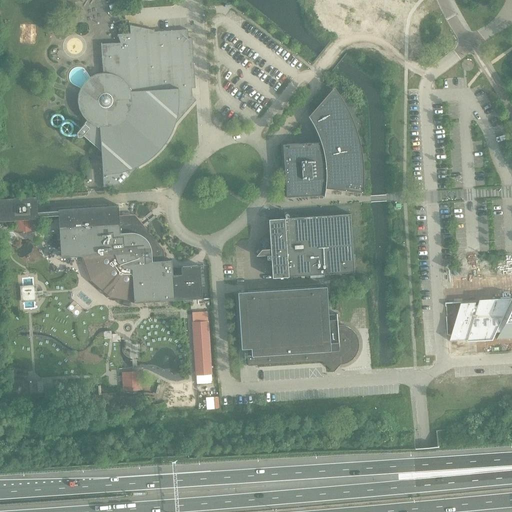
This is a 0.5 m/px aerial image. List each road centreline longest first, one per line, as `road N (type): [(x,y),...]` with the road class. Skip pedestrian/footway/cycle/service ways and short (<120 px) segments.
road 1 (motorway): [(511,464),(0,493)]
road 2 (motorway): [(511,476),(105,511)]
road 3 (unclassified): [(419,376),(230,386),(213,241)]
road 4 (unclassified): [(426,98),(442,362),(437,373),(419,376)]
road 5 (unclassified): [(209,147),(198,0)]
road 6 (unclassified): [(432,511),(419,376)]
road 7 (unclassified): [(426,98),(426,82),(469,45),(443,0)]
road 8 (motorway): [(388,511),(511,500)]
road 9 (unclassified): [(51,203),(173,195)]
